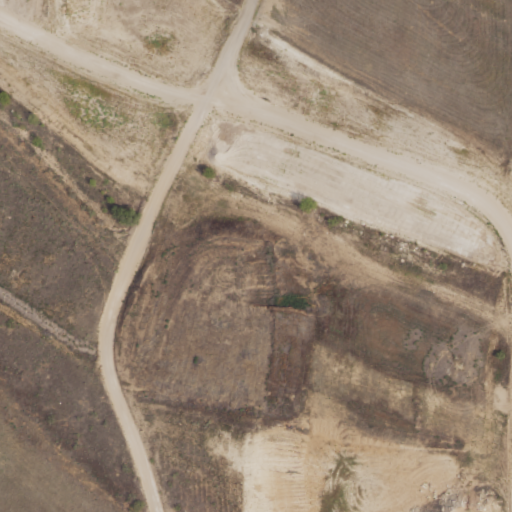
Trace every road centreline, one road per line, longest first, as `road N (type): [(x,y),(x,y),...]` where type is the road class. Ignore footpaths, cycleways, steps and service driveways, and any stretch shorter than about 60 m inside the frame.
road 1 (track): [(45,0),(40,34),(107,71),(236,103),(425,176),(494,217),(511,264)]
road 2 (residential): [(152,511),(105,365),(106,339),(154,190),(247,0)]
